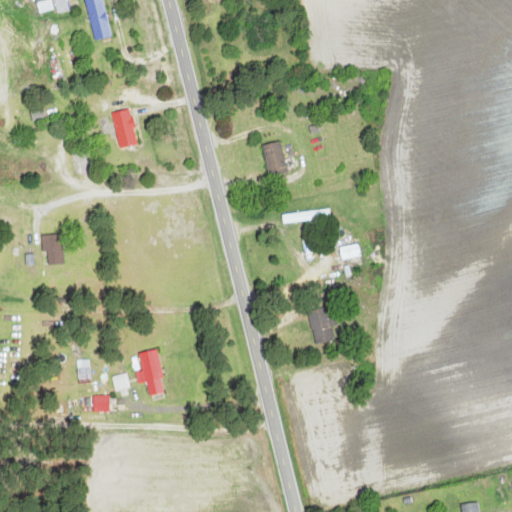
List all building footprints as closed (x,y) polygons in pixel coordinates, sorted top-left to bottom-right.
[(58,14),(71,10),(68,0),(58,0),(55,1),(58,14)] [(103,0),(95,0),(86,2),(95,41),(111,37),(103,0)] [(249,25),(255,49),(272,46),(266,21),(249,25)] [(114,113),(118,148),(136,147),(133,111),(114,113)] [(289,171),(279,142),(262,148),(272,177),(289,171)] [(300,269),(316,264),(306,229),(290,234),(300,269)] [(43,266),(64,266),(64,236),(43,236),(43,266)] [(330,320),(329,309),(309,311),(314,345),(337,342),(333,319),(330,320)] [(139,354),(144,382),(148,382),(151,400),(166,398),(158,351),(139,354)] [(94,412),(109,412),(109,398),(94,398),(94,412)]
